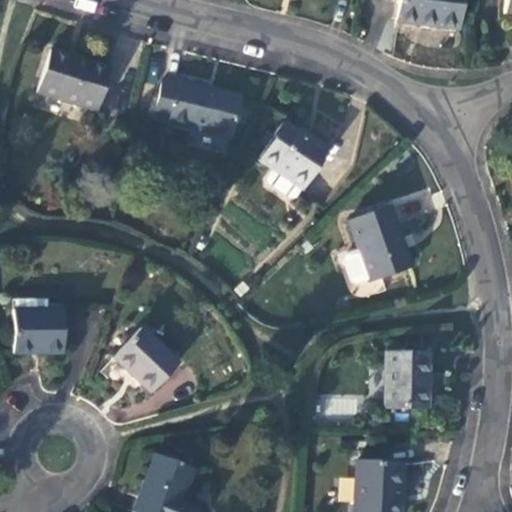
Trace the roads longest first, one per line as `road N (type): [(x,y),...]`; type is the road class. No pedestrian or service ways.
road 1 (residential): [(440,119),(475,203),(496,300),(501,354),(484,511)]
road 2 (residential): [(135,0),(327,51),(440,119)]
road 3 (residential): [(50,498),(72,490),(91,466),(93,441),(81,424),(37,421),(19,439),(28,487)]
